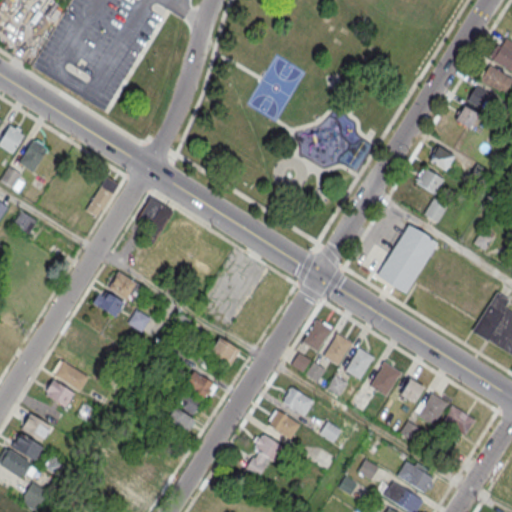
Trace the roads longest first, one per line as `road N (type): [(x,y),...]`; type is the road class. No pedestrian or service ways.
road 1 (residential): [(486,0),(165,511)]
road 2 (tertiary): [(511,395),(0,75)]
road 3 (residential): [(210,0),(160,144),(0,402)]
